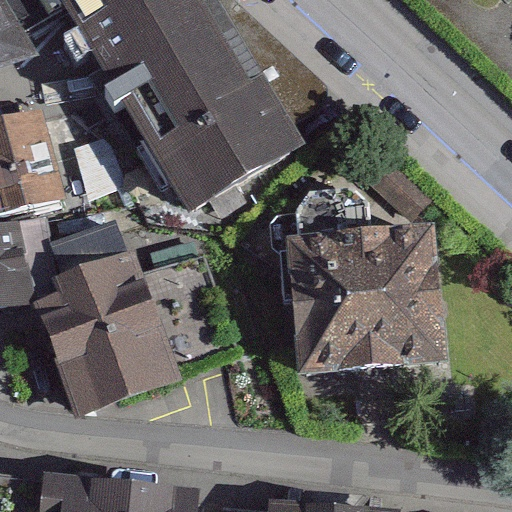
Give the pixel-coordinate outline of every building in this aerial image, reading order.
[(25,33),(6,0),(0,0),(0,69),(35,58),(25,33)] [(6,0),(25,33),(68,9),(63,0),(6,0)] [(228,0),(63,0),(68,9),(141,123),(126,130),(141,157),(156,148),(193,219),(303,150),(301,131),(326,117),(330,88),(228,0)] [(0,213),(67,198),(46,107),(0,117),(0,213)] [(433,199),(398,165),(375,187),(411,222),(433,199)] [(299,216),(275,218),(285,304),(295,304),(304,373),(447,364),(428,226),(371,231),(369,205),(354,190),(314,194),(299,216)] [(118,233),(115,223),(52,246),(63,278),(54,281),(60,296),(33,306),(76,424),(183,386),(176,367),(142,273),(126,230),(118,233)] [(20,227),(0,231),(0,310),(36,303),(20,227)] [(207,258),(142,273),(176,367),(240,352),(207,258)] [(44,481),(41,511),(203,511),(205,490),(45,475),(44,481)] [(41,511),(44,481),(0,476),(0,511),(41,511)]
